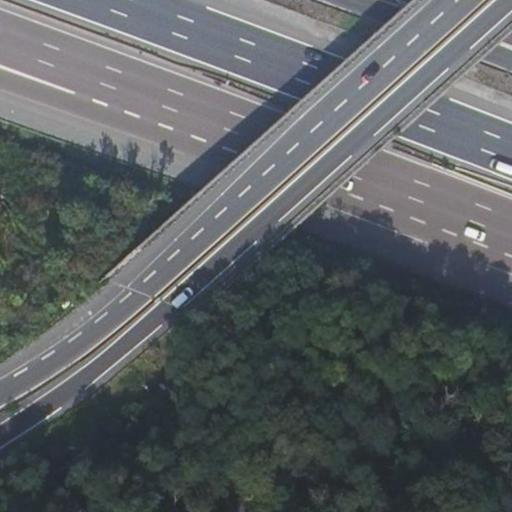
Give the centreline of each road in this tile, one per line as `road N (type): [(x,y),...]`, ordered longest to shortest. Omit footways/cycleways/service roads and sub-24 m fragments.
road 1 (motorway): [(0,446),(86,407),(510,0)]
road 2 (motorway): [(452,0),(134,294),(36,378),(0,396)]
road 3 (motorway): [(95,75),(511,225)]
road 4 (motorway): [(511,152),(120,0)]
road 5 (motorway): [(511,62),(354,0)]
